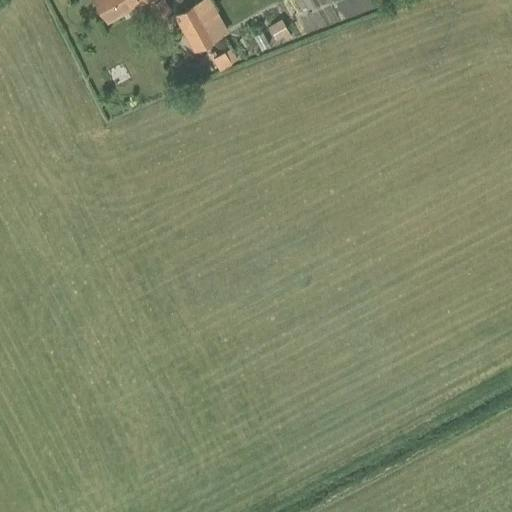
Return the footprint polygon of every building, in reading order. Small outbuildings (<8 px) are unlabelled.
[(95,0),(100,9),(106,20),(142,0),(95,0)] [(165,0),(154,0),(148,4),(156,18),(171,10),(165,0)] [(174,14),(194,51),(215,40),(195,3),(174,14)] [(281,18),(268,25),(277,40),(290,32),(281,18)] [(262,31),(253,36),(261,49),(269,44),(262,31)] [(224,50),(211,57),(219,71),(232,64),(224,50)]
